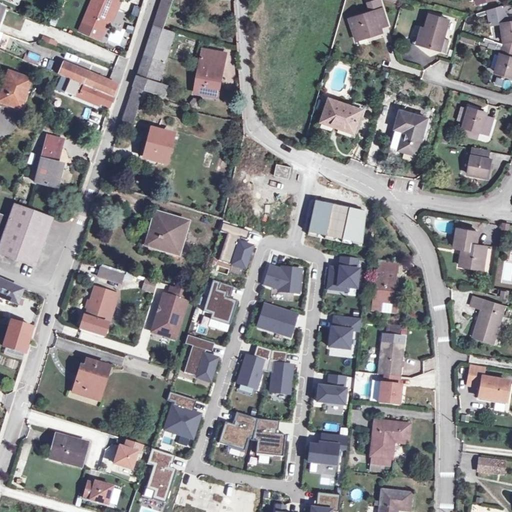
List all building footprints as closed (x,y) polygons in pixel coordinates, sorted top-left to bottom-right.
[(92,0),(84,21),(104,30),(114,8),(117,10),(121,0),(92,0)] [(172,0),(162,0),(154,24),(164,27),(172,0)] [(367,34),(374,32),(380,30),(379,28),(387,25),(379,1),(374,3),(373,1),(367,3),(369,12),(349,18),(356,40),(367,36),(367,34)] [(19,13),(0,5),(0,50),(4,52),(9,38),(17,19),(19,13)] [(425,29),(422,40),(421,44),(440,49),(443,38),(448,20),(429,15),(425,29)] [(503,41),(495,71),(511,75),(511,20),(500,23),(503,41)] [(84,21),(79,31),(100,39),(104,30),(84,21)] [(147,77),(164,27),(154,24),(144,53),(134,85),(143,89),(146,89),(149,78),(147,77)] [(448,39),(443,38),(440,49),(445,51),(448,39)] [(203,48),(195,91),(217,95),(225,51),(203,48)] [(72,79),(114,97),(116,93),(116,91),(118,85),(65,64),(61,75),(72,79)] [(10,73),(0,99),(0,102),(21,110),(31,80),(10,73)] [(109,107),(114,97),(72,79),(68,90),(109,107)] [(57,92),(65,91),(64,82),(56,83),(57,92)] [(143,89),(134,85),(120,125),(130,129),(143,89)] [(326,97),(318,123),(354,133),(356,126),(353,125),(358,106),(326,97)] [(456,121),(464,123),(463,127),(487,133),(492,118),(485,116),(486,112),(468,107),(468,108),(460,106),(456,121)] [(399,111),(388,147),(415,155),(425,119),(399,111)] [(149,137),(144,157),(166,162),(172,135),(156,131),(154,138),(149,137)] [(442,132),(442,142),(450,142),(450,132),(442,132)] [(47,136),(36,182),(57,188),(63,165),(58,163),(64,140),(47,136)] [(486,159),(488,151),(472,148),(468,174),(486,177),(490,159),(486,159)] [(289,178),(291,166),(277,163),(275,175),(289,178)] [(53,219),(15,206),(0,247),(0,254),(36,267),(53,219)] [(183,239),(188,222),(155,212),(145,246),(167,252),(172,236),(183,239)] [(478,233),(458,230),(454,248),(462,250),(459,267),(472,269),(473,264),(484,266),(487,247),(476,245),(478,233)] [(340,268),(331,267),(330,277),(329,287),(349,289),(350,287),(358,288),(360,268),(358,268),(359,258),(342,256),(340,268)] [(269,264),(263,286),(278,290),(278,292),(300,292),(302,268),(282,266),(281,270),(276,268),(277,266),(269,264)] [(100,268),(98,276),(121,283),(123,275),(100,268)] [(396,271),(378,269),(374,301),(384,302),(383,309),(392,310),(396,311),(398,300),(393,300),(396,271)] [(0,297),(18,304),(23,291),(0,281),(0,297)] [(233,288),(213,282),(203,314),(212,316),(211,321),(230,327),(237,303),(229,300),(233,288)] [(151,332),(170,339),(177,319),(181,320),(190,292),(171,286),(167,296),(165,295),(162,298),(151,332)] [(87,317),(106,322),(116,293),(96,287),(87,317)] [(509,291),(498,289),(497,298),(508,299),(509,291)] [(471,306),(481,309),(485,300),(474,297),(471,306)] [(485,300),(481,309),(472,337),(493,344),(505,307),(485,300)] [(384,302),(374,301),(374,308),(383,309),(384,302)] [(298,313),(265,304),(257,330),(290,338),(298,313)] [(333,314),(330,346),(350,348),(352,330),(361,330),(362,318),(333,314)] [(175,340),(181,320),(177,319),(170,339),(175,340)] [(4,347),(24,354),(33,328),(13,322),(4,347)] [(387,333),(407,333),(407,326),(387,325),(387,333)] [(189,337),(186,346),(193,348),(186,374),(212,382),(219,359),(206,356),(207,352),(213,354),(215,345),(189,337)] [(384,342),(380,374),(401,376),(405,344),(384,342)] [(256,358),(247,355),(238,382),(257,388),(263,370),(268,371),(272,350),(258,345),(255,354),(257,355),(256,358)] [(288,352),(272,350),(268,371),(273,372),(271,391),(291,394),(294,365),(289,364),(284,364),(285,361),(287,361),(288,352)] [(77,382),(73,392),(96,399),(103,374),(108,376),(111,367),(87,359),(85,367),(82,365),(79,374),(83,375),(80,383),(77,382)] [(467,385),(481,388),(483,376),(484,369),(470,367),(467,385)] [(320,385),(318,401),(345,404),(347,388),(345,388),(346,376),(331,374),(329,386),(320,385)] [(385,383),(383,383),(381,403),(401,405),(403,385),(400,385),(401,376),(386,375),(385,383)] [(481,388),(479,400),(508,404),(511,380),(483,376),(481,388)] [(170,392),(168,401),(175,403),(167,429),(193,438),(201,415),(193,412),(197,401),(170,392)] [(276,433),(278,423),(237,413),(234,425),(225,422),(219,443),(244,449),(248,437),(256,439),(254,450),(281,457),(287,436),(276,433)] [(376,420),(375,429),(386,430),(387,421),(376,420)] [(386,430),(375,429),(371,457),(372,457),(371,464),(391,466),(392,459),(393,459),(395,443),(410,444),(411,424),(387,421),(386,430)] [(311,444),(310,461),(319,463),(319,461),(328,462),(328,464),(337,465),(339,448),(346,449),(348,436),(321,433),(320,445),(311,444)] [(63,460),(61,464),(79,469),(86,445),(56,436),(50,456),(63,460)] [(126,448),(121,446),(115,463),(133,469),(138,452),(141,453),(143,445),(128,440),(126,448)] [(168,490),(170,470),(166,469),(168,454),(154,452),(153,464),(155,465),(153,480),(149,479),(148,488),(168,490)] [(48,460),(61,464),(63,460),(50,456),(48,460)] [(484,457),(483,467),(507,471),(509,460),(484,457)] [(252,511),(257,493),(199,480),(192,507),(216,511),(252,511)] [(97,485),(89,483),(85,498),(110,505),(115,487),(97,482),(97,485)] [(383,489),(380,511),(398,511),(399,509),(412,510),(413,493),(383,489)]
